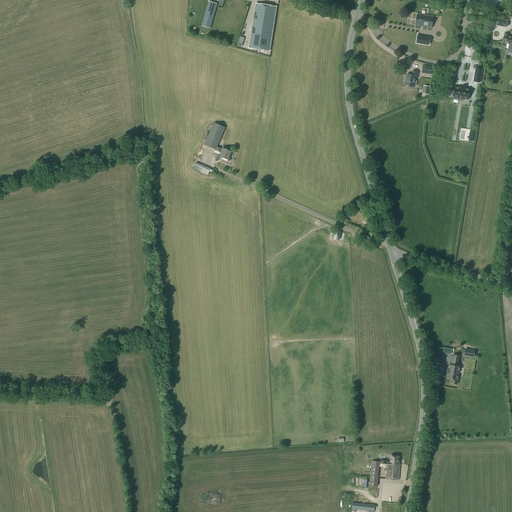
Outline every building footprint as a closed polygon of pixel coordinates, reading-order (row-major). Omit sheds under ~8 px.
[(201,26),(210,29),(217,4),(209,2),(201,26)] [(276,7),(256,4),(249,48),(269,51),(276,7)] [(432,28),(433,17),(417,14),(415,26),(432,28)] [(508,20),(496,18),(494,26),(506,28),(508,20)] [(503,38),(502,43),(503,43),(509,45),(507,53),(511,54),(511,56),(511,55),(511,37),(507,36),(506,39),(503,38)] [(431,75),(433,67),(423,65),(422,74),(431,75)] [(476,68),(473,82),(480,83),(483,69),(476,68)] [(417,78),(418,73),(412,72),(412,76),(407,75),(406,86),(413,87),(415,78),(417,78)] [(469,100),(470,89),(465,88),(465,87),(461,87),(461,88),(455,87),(454,92),(453,91),(452,96),(453,96),(453,98),(453,100),(463,101),(463,99),(469,100)] [(204,145),(216,150),(217,146),(225,128),(214,123),(204,145)] [(219,156),(228,160),(232,152),(222,148),(222,149),(217,146),(216,150),(221,152),(219,156)] [(196,162),(193,169),(208,175),(211,169),(196,162)] [(458,358),(452,357),(450,367),(449,366),(448,371),(447,371),(446,374),(447,374),(446,379),(456,381),(459,368),(457,368),(458,358)] [(386,479),(399,480),(400,464),(399,464),(399,461),(399,457),(391,456),(390,462),(386,462),(386,460),(381,460),(380,466),(384,467),(384,468),(387,468),(386,479)] [(378,462),(372,461),(371,461),(369,486),(376,487),(378,462)] [(353,503),(352,509),(374,511),(375,505),(353,503)]
